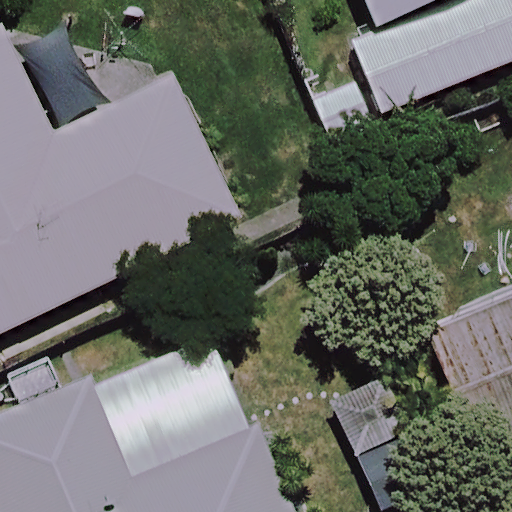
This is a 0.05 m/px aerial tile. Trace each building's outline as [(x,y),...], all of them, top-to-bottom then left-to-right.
[(446,0),(336,0),(352,38),(446,0)] [(511,71),(511,0),(505,0),(349,66),(375,129),(511,71)] [(35,141),(0,67),(0,339),(230,229),(159,81),(35,141)] [(511,454),(511,306),(422,350),(480,470),(511,454)] [(119,497),(78,399),(0,431),(0,511),(277,511),(249,443),(119,497)]
